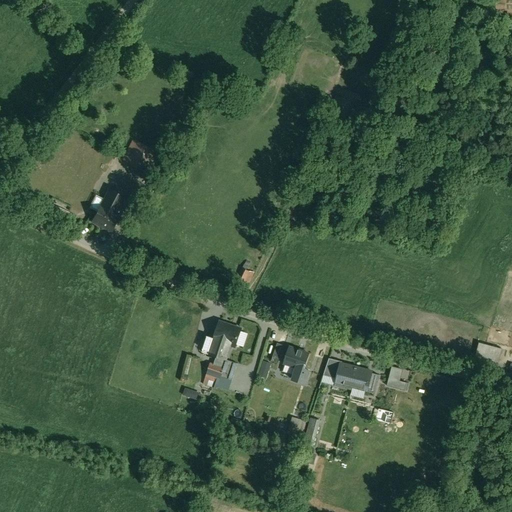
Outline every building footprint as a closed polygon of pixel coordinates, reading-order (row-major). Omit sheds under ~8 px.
[(158,152),(134,139),(123,160),(146,173),(158,152)] [(129,198),(112,190),(103,206),(120,215),(129,198)] [(70,224),(74,215),(46,203),(42,212),(70,224)] [(103,206),(101,205),(92,221),(112,231),(121,215),(120,215),(103,206)] [(237,280),(250,283),(252,271),(240,268),(237,280)] [(237,329),(219,323),(214,338),(208,336),(202,352),(217,356),(226,360),(231,345),(232,345),(237,329)] [(503,348),(479,342),(473,366),(497,371),(503,348)] [(278,343),(272,361),(278,363),(284,345),(278,343)] [(309,353),(290,347),(285,363),(298,367),(296,372),(294,380),(304,383),(308,370),(304,369),(309,353)] [(226,360),(217,356),(214,364),(224,367),(223,371),(228,373),(236,375),(239,364),(226,360)] [(339,360),(329,358),(323,382),(333,385),(333,383),(339,361),(339,360)] [(272,363),(264,361),(259,376),(267,379),(272,363)] [(373,370),(339,361),(333,383),(352,388),(350,396),(364,399),(366,392),(375,394),(380,374),(372,372),(373,370)] [(214,364),(210,363),(205,378),(224,384),(228,373),(223,371),(224,367),(214,364)] [(407,383),(397,380),(400,369),(388,366),(383,385),(405,390),(407,383)] [(202,393),(185,387),(183,396),(199,401),(202,393)] [(302,420),(292,417),(286,436),(296,439),(302,420)] [(321,420),(311,418),(303,444),(313,447),(321,420)] [(312,466),(316,455),(304,450),(300,461),(312,466)]
